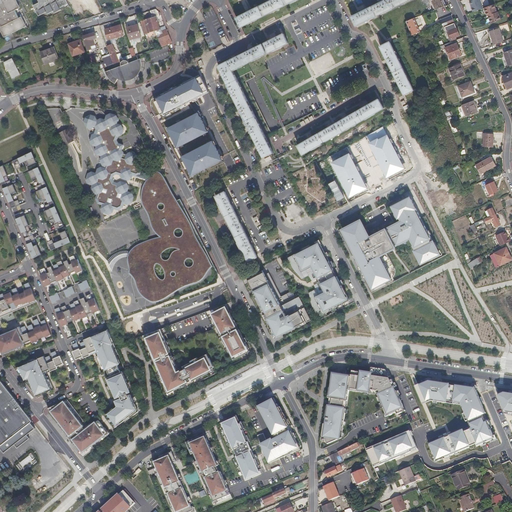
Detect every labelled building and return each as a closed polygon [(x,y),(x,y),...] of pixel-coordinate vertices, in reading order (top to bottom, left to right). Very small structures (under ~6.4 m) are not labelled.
[(0,0),(0,28),(4,37),(26,26),(21,16),(19,17),(15,10),(20,7),(16,0),(0,0)] [(61,7),(68,3),(66,0),(38,0),(39,2),(33,5),(39,17),(54,10),(55,12),(62,9),(61,7)] [(272,0),(235,18),(240,27),(242,26),(250,22),(286,5),(295,0),(272,0)] [(386,0),(351,17),(356,26),(373,18),(410,0),(386,0)] [(428,0),(433,11),(444,7),(441,0),(428,0)] [(482,8),(479,0),(470,0),(468,1),(472,11),(482,8)] [(497,11),(496,11),(493,4),(483,7),(486,15),(487,15),(490,23),(500,19),(497,11)] [(423,15),(415,18),(422,32),(448,22),(453,20),(452,15),(428,25),(423,15)] [(157,17),(149,19),(152,32),(156,30),(157,32),(158,34),(158,35),(163,47),(172,43),(167,30),(161,32),(157,17)] [(413,35),(422,32),(415,18),(407,21),(413,35)] [(144,26),(147,25),(149,24),(149,26),(151,32),(152,32),(149,19),(142,21),(144,26)] [(456,28),(453,20),(448,22),(449,25),(446,26),(452,40),(460,36),(456,28)] [(105,30),(107,36),(111,34),(112,38),(124,35),(121,25),(105,30)] [(139,25),(128,28),(131,39),(142,36),(139,25)] [(493,44),(503,41),(499,28),(489,31),(493,44)] [(97,33),(85,36),(89,50),(93,49),(94,53),(99,52),(96,39),(98,38),(97,33)] [(233,70),(288,43),(284,34),(253,48),(219,65),(264,158),(274,154),(264,135),(237,78),(233,70)] [(82,40),(70,44),(73,56),(86,52),(82,40)] [(385,44),(381,46),(403,92),(404,95),(414,91),(391,42),(385,44)] [(457,44),(446,48),(451,60),(462,56),(457,44)] [(115,64),(120,63),(114,45),(109,46),(115,64)] [(144,74),(140,59),(129,62),(128,58),(136,55),(133,47),(129,48),(131,55),(121,58),(123,65),(107,70),(111,84),(144,74)] [(54,48),(41,52),(44,63),(57,59),(54,48)] [(106,68),(114,65),(111,58),(104,60),(106,68)] [(13,60),(5,63),(13,79),(20,76),(13,60)] [(460,65),(449,69),(454,81),(465,76),(460,65)] [(194,68),(179,74),(182,81),(197,75),(194,68)] [(511,73),(503,77),(508,89),(511,86),(511,73)] [(159,102),(155,104),(162,117),(165,116),(165,117),(171,114),(171,115),(181,110),(186,107),(206,98),(205,96),(209,94),(203,79),(198,82),(197,80),(158,99),(159,102)] [(471,82),(459,87),(463,97),(475,92),(471,82)] [(300,150),(384,110),(381,104),(379,101),(295,141),(300,150)] [(474,102),(463,106),(467,115),(478,111),(474,102)] [(61,121),(57,107),(47,110),(51,124),(61,121)] [(209,132),(199,113),(168,129),(177,148),(185,144),(184,142),(200,134),(201,136),(209,132)] [(92,189),(93,193),(99,195),(100,199),(98,203),(103,205),(101,209),(103,213),(108,214),(112,212),(114,208),(118,210),(122,208),(123,203),(128,205),(131,203),(133,198),(131,194),(127,193),(128,189),(126,185),(122,183),(118,185),(114,183),(112,180),(114,175),(118,173),(122,174),(123,178),(128,180),(132,178),(133,174),(137,176),(141,173),(143,169),(141,165),(136,164),(138,159),(136,155),(132,154),(128,155),(124,154),(122,150),(123,146),(119,145),(117,141),(119,137),(122,135),(124,131),(122,126),(118,125),(119,121),(117,117),(113,115),(108,117),(107,121),(103,120),(99,122),(97,126),(98,130),(97,135),(94,136),(92,141),(94,145),(99,146),(97,151),(99,155),(103,156),(102,160),(104,164),(108,166),(106,170),(102,168),(98,171),(96,175),(93,173),(89,175),(87,180),(89,183),(93,185),(92,189)] [(58,133),(64,146),(74,141),(68,128),(58,133)] [(493,134),(484,133),(483,146),(492,146),(493,134)] [(73,142),(65,145),(73,164),(81,160),(73,142)] [(192,176),(222,161),(213,142),(205,146),(206,147),(190,155),(189,153),(182,157),(192,176)] [(26,166),(36,162),(32,151),(12,161),(15,168),(20,166),(19,163),(24,161),(26,166)] [(490,158),(475,166),(480,174),(495,166),(490,158)] [(8,175),(3,165),(0,166),(0,181),(3,188),(9,186),(10,185),(8,181),(6,182),(4,177),(8,175)] [(47,186),(38,166),(28,171),(33,181),(38,179),(40,183),(37,185),(39,189),(47,186)] [(137,274),(139,271),(137,267),(134,267),(132,266),(131,265),(130,262),(130,260),(130,258),(130,256),(127,256),(127,259),(127,261),(128,267),(129,270),(128,273),(130,275),(132,277),(133,278),(134,281),(137,289),(139,293),(143,297),(148,300),(151,302),(154,302),(156,302),(159,301),(164,299),(168,297),(175,292),(183,287),(189,285),(198,282),(203,279),(205,276),(206,272),(209,269),(210,267),(210,265),(210,261),(208,256),(200,241),(197,234),(180,199),(177,193),(168,176),(164,169),(160,168),(153,174),(148,178),(143,185),(142,189),(141,193),(141,200),(144,208),(146,211),(148,215),(150,223),(151,227),(153,229),(155,232),(159,236),(156,237),(148,239),(138,244),(134,246),(131,249),(129,251),(132,253),(134,250),(136,248),(139,247),(143,245),(146,243),(148,243),(153,241),(156,241),(160,242),(164,243),(166,241),(164,239),(156,230),(155,229),(154,227),(153,222),(153,220),(155,217),(157,215),(156,213),(154,212),(151,211),(149,209),(148,208),(146,206),(144,203),(143,200),(143,195),(144,192),(145,187),(147,183),(151,180),(152,178),(154,175),(157,172),(161,171),(165,172),(168,178),(174,191),(185,212),(191,224),(193,228),(193,230),(193,232),(193,234),(193,236),(192,237),(191,239),(193,239),(194,238),(195,237),(196,237),(197,238),(197,239),(201,247),(208,259),(209,263),(209,264),(208,267),(207,269),(206,270),(204,271),(204,273),(204,274),(203,275),(201,278),(199,279),(197,280),(187,283),(181,286),(180,286),(178,287),(178,288),(177,288),(174,290),(166,295),(161,297),(153,301),(151,297),(151,295),(149,293),(147,293),(145,293),(144,293),(142,292),(141,290),(138,286),(137,283),(137,280),(137,277),(137,274)] [(146,206),(148,208),(149,209),(151,211),(154,212),(156,213),(157,215),(155,217),(153,220),(153,222),(154,227),(155,229),(156,230),(164,239),(166,241),(164,243),(160,242),(156,241),(153,241),(148,243),(146,243),(143,245),(139,247),(136,248),(134,250),(132,253),(130,256),(130,258),(130,260),(130,262),(131,265),(132,266),(134,267),(137,267),(139,271),(137,274),(137,277),(137,280),(137,283),(138,286),(141,290),(142,292),(144,293),(145,293),(147,293),(149,293),(151,295),(151,297),(153,301),(161,297),(166,295),(174,290),(177,288),(178,288),(178,287),(180,286),(181,286),(187,283),(197,280),(199,279),(201,278),(203,275),(204,274),(204,273),(204,271),(206,270),(207,269),(208,267),(209,264),(209,263),(208,259),(201,247),(197,239),(197,238),(196,237),(195,237),(194,238),(193,239),(191,239),(192,237),(193,236),(193,234),(193,232),(193,230),(193,228),(191,224),(185,212),(174,191),(168,178),(165,172),(161,171),(157,172),(154,175),(152,178),(151,180),(147,183),(145,187),(144,192),(143,195),(143,200),(144,203),(146,206)] [(494,181),(485,185),(490,195),(498,191),(494,181)] [(14,201),(12,196),(17,194),(13,184),(12,185),(10,185),(9,186),(3,188),(11,208),(19,205),(17,200),(14,201)] [(55,206),(47,186),(39,189),(38,190),(42,200),(46,198),(48,203),(46,204),(48,209),(55,206)] [(219,194),(215,196),(246,262),(251,260),(256,257),(224,191),(219,194)] [(359,261),(374,288),(392,279),(391,277),(392,276),(395,274),(396,271),(396,269),(387,252),(396,248),(395,246),(411,238),(415,245),(413,246),(419,258),(421,257),(424,263),(436,256),(435,255),(439,252),(434,242),(432,243),(430,238),(431,237),(426,226),(424,226),(420,219),(422,218),(417,208),(415,209),(413,205),(415,204),(413,202),(412,199),(410,200),(408,196),(403,199),(398,201),(396,202),(397,204),(392,206),(399,219),(401,217),(403,221),(400,222),(392,226),(393,228),(383,233),(382,231),(371,237),(362,222),(358,224),(357,222),(345,229),(347,233),(345,234),(355,252),(353,253),(358,261),(359,261)] [(64,226),(55,206),(48,209),(46,209),(45,210),(49,220),(55,218),(57,223),(54,224),(56,229),(64,226)] [(487,209),(490,216),(484,218),(488,226),(494,224),(496,228),(500,226),(492,207),(487,209)] [(31,235),(29,231),(27,232),(25,227),(29,225),(24,215),(18,218),(16,219),(24,238),(31,235)] [(476,226),(484,222),(483,220),(470,225),(473,233),(478,231),(476,226)] [(48,243),(51,250),(71,242),(66,230),(59,233),(62,240),(53,243),(52,241),(48,243)] [(500,246),(511,241),(509,237),(507,237),(505,231),(495,236),(500,246)] [(41,254),(37,244),(33,246),(31,241),(33,240),(31,235),(24,238),(31,254),(33,258),(41,254)] [(327,313),(350,302),(348,298),(345,291),(338,278),(336,278),(333,271),(335,270),(321,242),(294,256),(303,272),(312,268),(318,278),(320,282),(322,286),(321,286),(325,293),(315,297),(324,315),(327,313)] [(498,261),(494,263),(494,265),(495,267),(496,268),(511,259),(506,247),(494,254),(498,261)] [(130,256),(132,253),(129,251),(126,251),(123,251),(122,251),(118,252),(114,254),(111,256),(110,258),(107,260),(112,271),(113,266),(115,263),(116,261),(118,260),(120,258),(124,257),(127,256),(130,256)] [(40,275),(45,286),(51,283),(57,280),(57,281),(64,278),(70,275),(69,273),(75,271),(76,273),(83,270),(78,259),(76,260),(74,255),(69,257),(72,263),(69,264),(67,260),(64,261),(65,264),(63,265),(61,261),(57,262),(57,263),(53,265),(55,270),(53,271),(51,266),(47,268),(49,272),(47,273),(44,268),(40,270),(42,274),(40,275)] [(303,272),(294,256),(289,258),(295,270),(303,279),(310,276),(312,281),(318,278),(312,268),(303,272)] [(277,338),(312,321),(300,297),(297,299),(293,292),(282,297),(270,273),(266,275),(264,270),(248,279),(251,286),(253,289),(257,296),(257,297),(256,298),(263,312),(264,311),(265,312),(266,314),(263,316),(274,337),(276,336),(277,338)] [(90,286),(87,279),(82,281),(83,282),(80,283),(79,284),(78,284),(81,291),(82,291),(86,289),(86,288),(90,286)] [(0,314),(0,313),(0,310),(2,310),(3,312),(10,309),(8,305),(10,304),(12,310),(17,308),(16,306),(23,303),(23,304),(29,302),(30,303),(36,300),(29,282),(22,285),(25,292),(19,294),(17,288),(12,290),(15,296),(12,297),(10,292),(4,295),(3,293),(0,294),(0,298),(1,301),(0,301),(0,314)] [(322,286),(320,282),(318,283),(318,284),(315,286),(317,290),(310,293),(312,306),(318,318),(321,316),(322,318),(328,316),(327,313),(324,315),(315,297),(325,293),(321,286),(322,286)] [(63,290),(66,297),(67,297),(71,295),(71,294),(75,293),(72,287),(72,286),(68,288),(63,290)] [(53,295),(49,296),(52,303),(56,301),(60,299),(57,292),(55,293),(53,294),(53,295)] [(88,301),(93,312),(93,313),(100,310),(94,298),(92,299),(90,294),(86,296),(88,301)] [(82,304),(87,314),(93,312),(88,301),(86,302),(84,297),(80,299),(82,304)] [(74,303),(81,318),(80,318),(81,319),(87,316),(87,314),(82,304),(80,305),(78,300),(74,302),(74,303)] [(70,310),(74,320),(74,321),(80,318),(81,318),(74,303),(70,305),(72,309),(70,310)] [(234,321),(226,304),(211,310),(214,316),(212,317),(220,333),(221,332),(222,334),(225,333),(227,338),(224,339),(227,344),(226,345),(232,356),(234,355),(236,359),(247,353),(245,349),(248,348),(242,335),(241,335),(233,321),(234,321)] [(61,307),(63,311),(68,322),(74,320),(70,310),(70,309),(67,310),(66,306),(65,305),(61,307)] [(59,307),(54,309),(62,326),(68,323),(68,322),(63,311),(61,312),(59,308),(59,307)] [(1,348),(4,354),(25,345),(24,344),(32,340),(32,342),(39,340),(39,339),(45,336),(45,337),(51,335),(45,320),(41,322),(43,326),(41,327),(37,319),(33,321),(36,327),(34,328),(32,324),(27,326),(30,332),(28,333),(25,326),(20,328),(20,327),(0,334),(0,347),(0,348),(1,348)] [(234,321),(233,321),(241,335),(242,335),(242,334),(235,320),(234,321)] [(125,420),(126,421),(139,411),(137,406),(135,407),(134,404),(136,403),(133,396),(130,398),(129,395),(128,392),(130,391),(126,383),(128,382),(123,371),(121,372),(117,364),(120,363),(117,355),(119,354),(108,329),(84,340),(85,341),(80,343),(83,349),(80,350),(77,343),(73,344),(75,350),(73,351),(76,359),(83,356),(84,358),(97,352),(99,355),(96,356),(102,371),(106,369),(110,377),(108,377),(111,384),(109,385),(111,390),(112,390),(116,397),(117,397),(118,400),(116,401),(118,405),(118,407),(115,410),(114,408),(109,412),(110,415),(107,417),(113,424),(116,422),(118,425),(125,420)] [(160,329),(145,334),(147,338),(145,339),(151,353),(153,352),(160,367),(157,368),(161,377),(163,376),(167,384),(164,385),(167,392),(175,388),(176,389),(188,383),(188,382),(192,380),(193,381),(212,371),(211,369),(214,367),(207,354),(198,358),(197,357),(190,360),(191,361),(186,363),(188,366),(184,367),(177,370),(174,363),(176,363),(171,353),(169,354),(167,351),(170,350),(164,335),(162,336),(160,329)] [(24,365),(16,368),(30,386),(31,386),(36,397),(54,390),(48,376),(47,377),(45,374),(58,369),(57,367),(64,364),(60,356),(58,357),(55,352),(51,353),(54,361),(52,362),(49,356),(45,358),(44,356),(35,360),(24,364),(24,365)] [(160,367),(153,352),(151,353),(150,353),(157,368),(160,367)] [(381,394),(396,388),(393,380),(391,381),(386,370),(382,369),(371,368),(371,374),(361,372),(357,372),(356,376),(352,376),(350,390),(369,393),(369,392),(370,390),(378,391),(379,390),(381,394)] [(348,401),(350,390),(352,376),(336,373),(335,375),(332,375),(331,382),(333,383),(332,389),(330,388),(328,398),(330,398),(333,399),(345,401),(348,401)] [(0,379),(0,446),(32,421),(0,379)] [(428,446),(435,460),(444,456),(445,458),(469,448),(470,449),(494,439),(490,429),(486,421),(483,415),(485,414),(483,408),(474,388),(456,385),(456,387),(449,386),(449,384),(428,381),(421,384),(422,385),(415,388),(421,403),(430,399),(431,401),(446,403),(446,401),(459,404),(460,406),(464,414),(467,421),(469,421),(472,429),(469,431),(468,429),(462,431),(458,433),(458,431),(432,442),(433,444),(428,446)] [(406,411),(396,388),(381,394),(378,395),(387,417),(395,413),(397,413),(398,415),(406,411)] [(511,393),(505,393),(501,394),(501,395),(499,396),(505,413),(511,413),(511,393)] [(67,399),(48,408),(57,420),(59,422),(57,424),(63,431),(66,429),(67,430),(66,431),(76,445),(80,450),(81,449),(84,452),(93,445),(101,439),(109,433),(105,428),(97,418),(88,425),(67,399)] [(345,401),(333,399),(331,407),(344,409),(345,401)] [(263,434),(257,436),(268,463),(296,452),(299,451),(296,446),(298,446),(298,445),(291,432),(289,433),(287,428),(289,427),(277,404),(275,405),(273,401),(260,407),(265,419),(266,419),(267,422),(275,438),(267,442),(263,434)] [(344,409),(331,407),(329,406),(327,406),(322,436),(325,437),(326,439),(328,444),(342,438),(347,409),(344,409)] [(239,425),(236,419),(224,425),(226,430),(224,431),(234,455),(236,454),(238,457),(236,458),(241,471),(243,470),(247,479),(260,474),(257,469),(255,465),(258,464),(252,450),(251,450),(248,444),(249,444),(241,424),(239,425)] [(109,433),(101,439),(102,440),(110,433),(106,428),(105,428),(109,433)] [(372,448),(366,451),(373,467),(379,464),(380,465),(417,449),(409,431),(396,437),(396,438),(393,440),(392,438),(385,442),(385,443),(382,444),(381,443),(372,447),(372,448)] [(211,495),(214,502),(231,495),(217,462),(206,436),(200,439),(196,440),(195,439),(187,443),(191,454),(194,453),(197,461),(198,464),(196,465),(198,469),(200,468),(203,476),(205,475),(207,478),(205,479),(209,489),(210,491),(208,492),(208,494),(209,496),(211,495)] [(358,447),(360,446),(358,443),(330,457),(335,467),(343,463),(340,457),(358,448),(358,447)] [(80,450),(78,451),(83,457),(95,448),(93,445),(84,452),(81,449),(80,450)] [(254,449),(252,450),(258,464),(255,465),(257,469),(261,467),(254,449)] [(31,453),(16,465),(22,473),(38,462),(31,453)] [(160,459),(153,462),(163,485),(164,484),(166,488),(169,494),(167,495),(174,511),(190,511),(194,511),(191,504),(193,503),(192,501),(191,499),(189,500),(188,498),(181,481),(183,480),(182,477),(180,478),(178,475),(173,463),(176,462),(171,453),(164,456),(164,457),(160,459)] [(340,466),(325,472),(328,478),(342,472),(340,466)] [(405,487),(416,482),(410,468),(399,472),(405,487)] [(353,474),(358,485),(369,480),(364,469),(353,474)] [(469,486),(462,471),(450,477),(457,491),(469,486)] [(330,501),(340,497),(334,483),(324,487),(330,501)] [(125,511),(135,503),(124,490),(102,510),(104,511),(101,511),(99,511),(125,511)] [(270,497),(270,498),(274,497),(275,499),(280,497),(280,498),(282,497),(282,496),(286,494),(284,490),(273,495),(273,494),(269,496),(270,497)] [(495,505),(502,502),(499,495),(492,498),(495,505)] [(466,511),(473,510),(468,496),(458,500),(462,511),(466,511)] [(395,511),(403,511),(406,511),(400,497),(390,501),(395,511)] [(334,503),(323,508),(324,511),(334,511),(333,509),(336,507),(334,503)]
